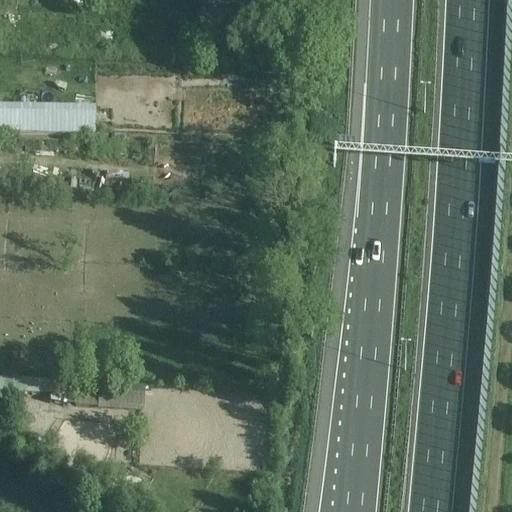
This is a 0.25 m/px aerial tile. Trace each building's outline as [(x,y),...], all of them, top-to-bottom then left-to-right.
[(178,40),(177,49),(191,50),(191,41),(189,41),(191,10),(181,9),(179,40),(178,40)] [(0,23),(0,40),(7,41),(6,49),(39,50),(39,48),(94,50),(95,26),(87,26),(0,23)] [(95,116),(0,114),(0,134),(95,137),(95,116)] [(0,140),(0,156),(14,158),(15,141),(0,140)] [(0,187),(9,188),(9,176),(0,174),(0,187)] [(50,407),(141,413),(143,389),(65,384),(65,389),(51,388),(51,384),(0,380),(0,396),(50,400),(50,407)] [(103,485),(131,504),(143,486),(115,467),(103,485)]
